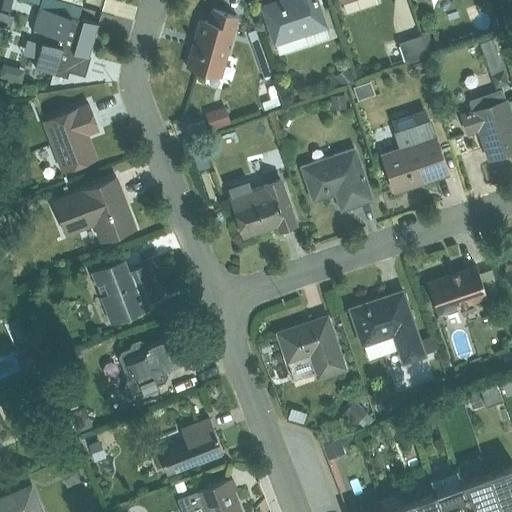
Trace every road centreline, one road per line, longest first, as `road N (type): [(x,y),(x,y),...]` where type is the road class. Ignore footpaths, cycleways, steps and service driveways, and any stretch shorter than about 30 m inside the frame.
road 1 (residential): [(162,0),(133,87),(218,292)]
road 2 (residential): [(218,292),(511,193)]
road 3 (residential): [(218,292),(302,511)]
